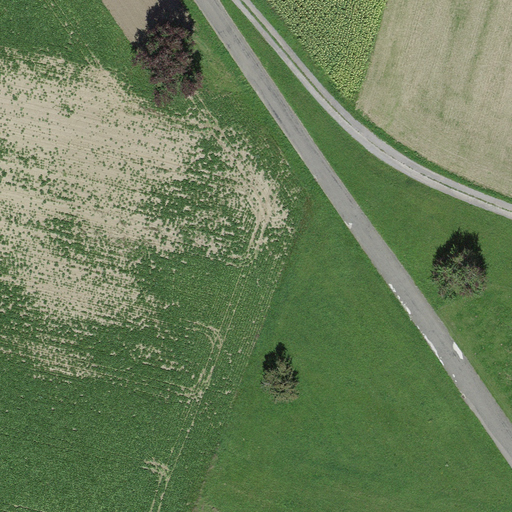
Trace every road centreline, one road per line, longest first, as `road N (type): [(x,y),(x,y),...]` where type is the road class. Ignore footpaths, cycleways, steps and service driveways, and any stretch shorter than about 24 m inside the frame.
road 1 (residential): [(207,0),(511,445)]
road 2 (track): [(511,212),(386,155),(242,0)]
